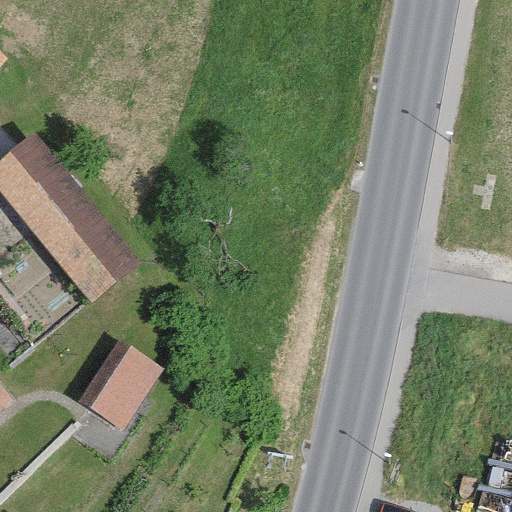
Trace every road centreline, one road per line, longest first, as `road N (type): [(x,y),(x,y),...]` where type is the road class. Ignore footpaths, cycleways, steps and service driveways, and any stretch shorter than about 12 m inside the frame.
road 1 (secondary): [(324,511),(375,255)]
road 2 (secondary): [(375,255),(422,0)]
road 3 (residential): [(375,255),(511,281)]
